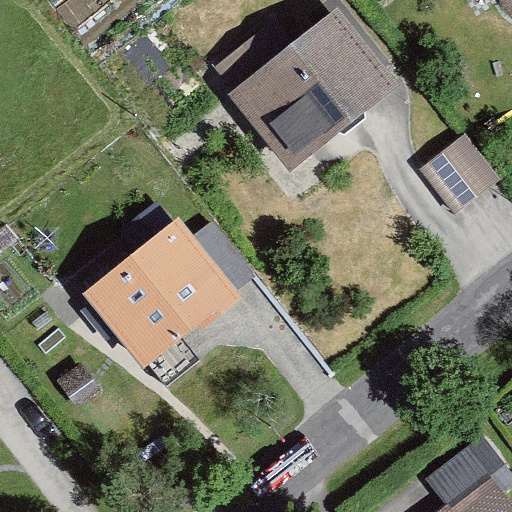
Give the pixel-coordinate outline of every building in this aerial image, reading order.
[(511,0),(479,0),(501,36),(511,29),(511,0)] [(278,185),(389,95),(322,15),(212,105),(278,185)] [(413,180),(450,226),(492,192),(456,146),(413,180)] [(130,384),(222,311),(162,237),(71,309),(130,384)] [(504,481),(474,444),(414,491),(429,511),(501,511),(488,494),(504,481)]
